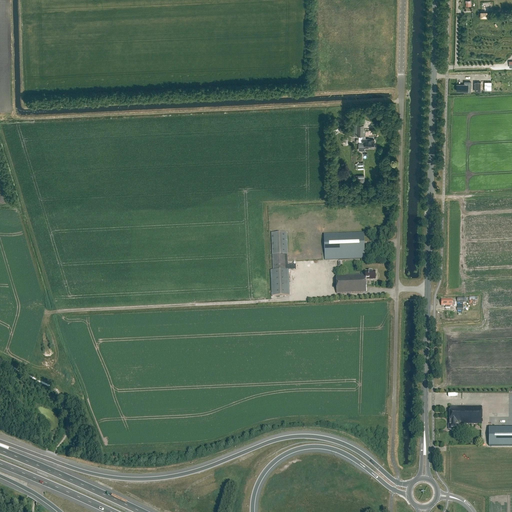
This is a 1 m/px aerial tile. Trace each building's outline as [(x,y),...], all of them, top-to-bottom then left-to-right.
[(457,85),(457,91),(464,91),(464,92),(471,92),(471,82),(464,82),(464,85),(457,85)] [(374,148),(374,140),(369,140),(369,139),(362,139),(362,143),(359,143),(359,150),(366,150),(366,148),(374,148)] [(286,234),(271,234),(272,270),(272,271),(271,271),(270,271),(270,273),(271,296),(289,295),(288,270),(296,270),(295,265),(289,265),(289,263),(287,263),(286,234)] [(325,261),(365,259),(364,234),(324,236),(325,261)] [(336,294),(367,293),(366,280),(375,280),(375,272),(366,272),(366,276),(336,277),(336,294)] [(482,424),(482,407),(450,407),(450,420),(449,420),(449,430),(458,430),(458,426),(460,426),(460,424),(482,424)] [(511,428),(489,428),(489,447),(511,446),(511,428)]
